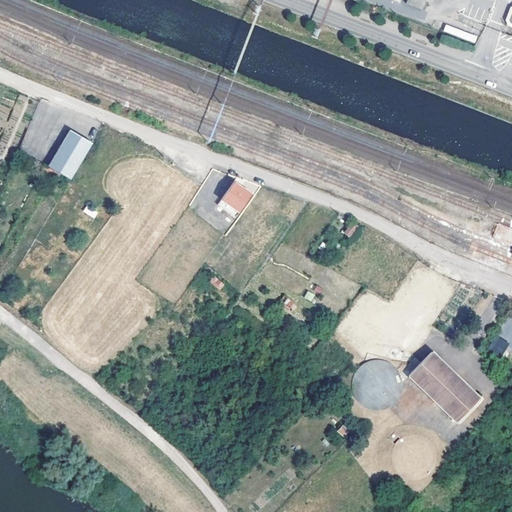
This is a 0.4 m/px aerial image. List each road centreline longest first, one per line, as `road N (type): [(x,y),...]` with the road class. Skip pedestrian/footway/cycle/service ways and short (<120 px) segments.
road 1 (unclassified): [(511,289),(304,193),(0,70)]
road 2 (track): [(0,306),(180,457),(215,511)]
road 3 (secondary): [(511,87),(281,0)]
